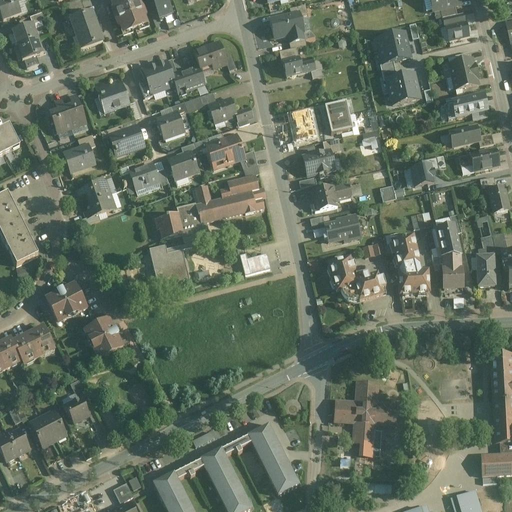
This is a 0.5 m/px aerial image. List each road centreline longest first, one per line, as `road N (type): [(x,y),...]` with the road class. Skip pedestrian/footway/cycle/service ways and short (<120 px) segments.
road 1 (residential): [(241,18),(314,360)]
road 2 (tertiary): [(16,511),(314,360)]
road 3 (residential): [(241,18),(12,97)]
road 4 (tertiary): [(314,360),(394,329),(511,321)]
road 5 (residential): [(55,257),(54,198),(42,150),(12,97)]
road 6 (unclassified): [(314,360),(320,391),(313,511)]
road 7 (residential): [(477,0),(511,145)]
